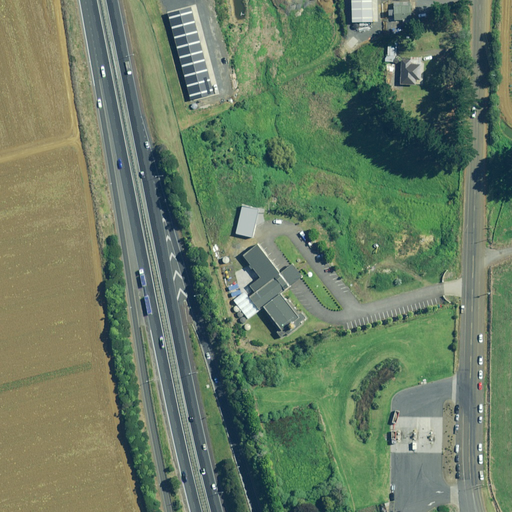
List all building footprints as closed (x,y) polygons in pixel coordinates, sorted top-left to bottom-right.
[(350,0),(351,23),(373,22),(373,0),(350,0)] [(376,0),(378,3),(375,4),(380,15),(390,10),(385,0),(376,0)] [(412,3),(395,4),(396,21),(412,20),(412,3)] [(380,40),(377,33),(367,38),(369,44),(380,40)] [(403,61),(402,83),(415,84),(415,78),(419,79),(420,64),(413,64),(412,61),(403,61)] [(263,301),(283,324),(298,312),(278,288),(292,278),(301,271),(292,258),(283,265),(280,266),(259,238),(242,250),(258,273),(249,280),(254,287),(249,291),(258,305),(263,301)] [(241,287),(232,293),(235,297),(243,291),(241,287)] [(247,320),(236,305),(230,309),(242,324),(247,320)]
